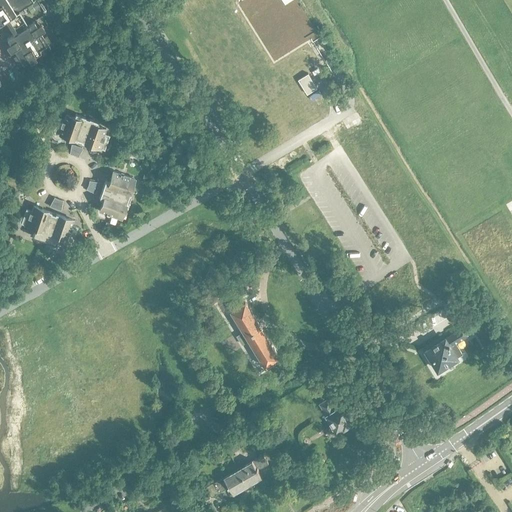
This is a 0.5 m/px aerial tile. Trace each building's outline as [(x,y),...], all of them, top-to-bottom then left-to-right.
[(0,0),(0,23),(5,20),(14,34),(7,38),(9,43),(6,45),(10,51),(13,49),(16,52),(13,54),(17,60),(20,59),(22,63),(28,59),(30,62),(36,58),(34,55),(38,53),(39,55),(46,51),(44,49),(50,45),(47,41),(50,39),(46,33),(43,35),(41,31),(44,29),(40,23),(37,25),(34,21),(28,25),(19,11),(33,2),(33,1),(32,0),(0,0)] [(298,80),(307,94),(317,87),(308,73),(298,80)] [(52,132),(52,133),(52,134),(53,134),(53,135),(53,136),(54,136),(54,137),(55,137),(56,137),(57,137),(58,137),(59,137),(60,137),(60,136),(61,136),(61,135),(61,134),(77,140),(78,139),(81,140),(81,141),(105,149),(110,135),(104,133),(106,128),(97,125),(99,121),(89,118),(89,119),(85,117),(75,113),(74,117),(66,114),(64,119),(58,117),(53,131),(52,132)] [(100,195),(99,198),(103,199),(99,210),(121,218),(126,204),(127,201),(128,201),(130,195),(129,195),(130,191),(135,178),(113,170),(109,181),(105,180),(104,182),(100,195)] [(301,176),(292,181),(319,225),(321,224),(324,229),(314,235),(321,247),(348,230),(341,218),(340,219),(313,176),(304,181),(301,176)] [(26,209),(21,224),(35,228),(31,240),(41,243),(41,242),(45,244),(55,247),(58,236),(64,238),(64,241),(66,243),(69,244),(71,243),(73,241),(77,226),(71,224),(73,219),(55,213),(54,214),(53,213),(51,213),(51,212),(33,206),(31,211),(26,209)] [(402,230),(384,242),(389,251),(408,240),(402,230)] [(245,302),(231,310),(244,331),(237,335),(239,339),(242,344),(249,339),(266,366),(280,357),(260,326),(245,302)] [(456,356),(461,353),(455,342),(468,334),(464,326),(423,351),(430,363),(433,361),(438,369),(441,367),(443,368),(447,365),(447,363),(457,357),(456,356)] [(328,397),(319,403),(336,430),(343,425),(344,427),(346,426),(349,427),(352,424),(353,422),(354,421),(347,410),(349,408),(345,402),(333,410),(330,406),(333,404),(328,397)] [(238,468),(248,485),(247,484),(261,476),(261,477),(262,477),(258,469),(268,463),(263,453),(238,468)] [(247,485),(248,485),(238,468),(214,482),(219,492),(230,486),(234,493),(234,492),(247,484),(247,485)]
